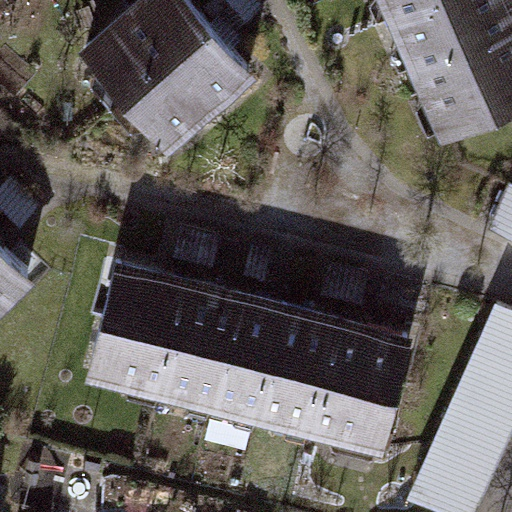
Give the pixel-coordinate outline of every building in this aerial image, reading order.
[(167,141),(260,64),(223,21),(203,1),(202,0),(122,0),(79,36),(167,141)] [(511,0),(385,0),(446,138),(511,109),(511,0)] [(179,256),(218,267),(228,233),(189,222),(179,256)] [(0,305),(37,269),(15,247),(0,232),(0,305)] [(91,370),(387,444),(416,322),(372,311),(317,297),(275,286),(236,276),(163,258),(122,247),(91,370)] [(331,296),(370,301),(375,268),(335,262),(331,296)] [(511,307),(494,299),(408,493),(450,511),(482,511),(511,447),(511,307)]
